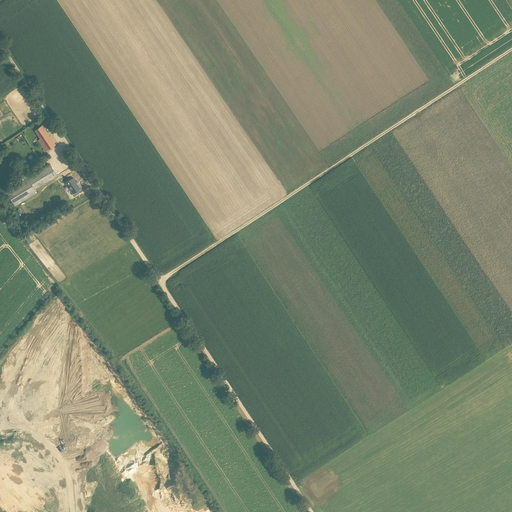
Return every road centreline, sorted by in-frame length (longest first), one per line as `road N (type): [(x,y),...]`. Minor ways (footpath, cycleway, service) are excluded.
road 1 (track): [(311,511),(158,281),(511,48)]
road 2 (unclassified): [(158,281),(0,43)]
